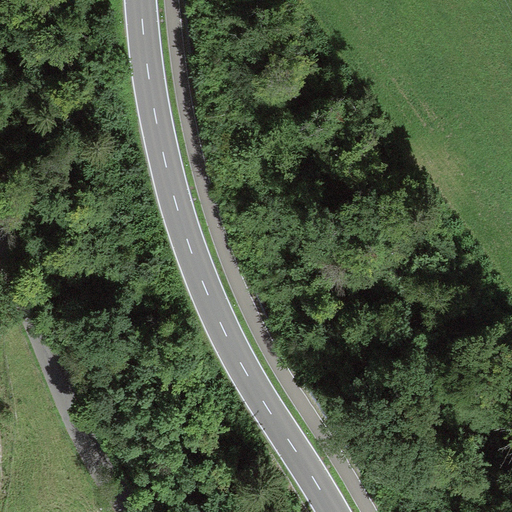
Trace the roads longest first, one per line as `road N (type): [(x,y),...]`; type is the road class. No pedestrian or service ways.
road 1 (secondary): [(142,0),(155,104),(193,255),(219,319),(333,511)]
road 2 (tertiary): [(129,511),(97,467),(0,243)]
